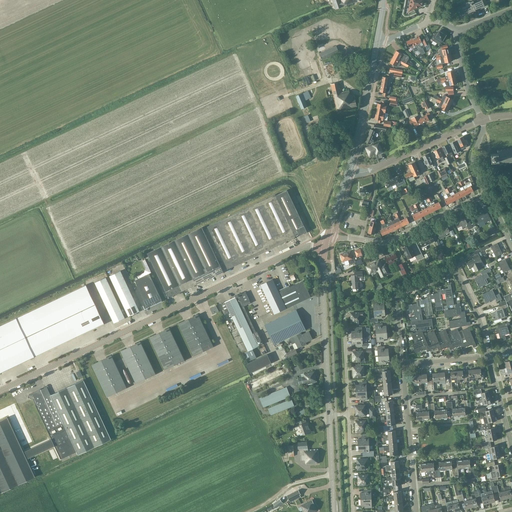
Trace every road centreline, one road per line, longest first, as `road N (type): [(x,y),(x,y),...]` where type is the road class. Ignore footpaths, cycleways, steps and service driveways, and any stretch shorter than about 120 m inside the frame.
road 1 (tertiary): [(0,391),(299,249),(324,248)]
road 2 (tertiary): [(329,414),(324,248)]
road 3 (tertiary): [(480,118),(371,170),(347,169)]
road 4 (residential): [(402,365),(395,296),(454,267)]
road 5 (tertiary): [(347,169),(377,38)]
road 6 (residential): [(486,194),(388,241),(366,240)]
